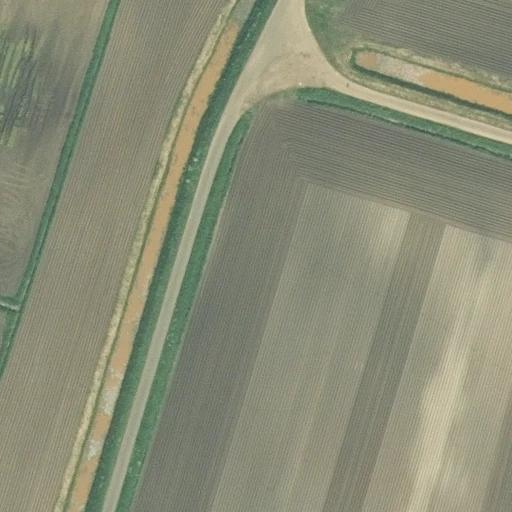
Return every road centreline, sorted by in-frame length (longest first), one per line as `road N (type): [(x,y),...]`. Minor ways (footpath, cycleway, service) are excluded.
road 1 (unclassified): [(106,511),(204,177),(258,54)]
road 2 (unclassified): [(258,54),(511,137)]
